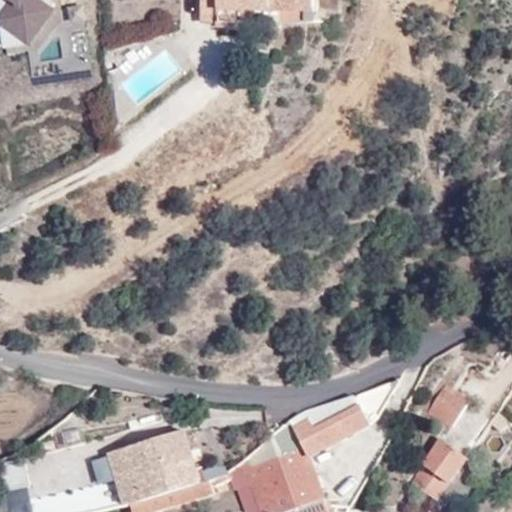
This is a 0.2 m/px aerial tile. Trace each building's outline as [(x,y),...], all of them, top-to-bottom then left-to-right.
[(13,0),(14,1),(0,18),(0,29),(20,45),(53,3),(48,0),(13,0)] [(201,0),(201,20),(218,21),(219,27),(247,28),(249,11),(318,12),(318,0),(201,0)] [(98,72),(111,62),(110,55),(102,48),(88,62),(98,72)] [(400,384),(355,393),(370,431),(381,425),(400,384)] [(355,393),(275,432),(284,456),(251,469),(258,484),(267,511),(331,511),(332,511),(312,457),(370,431),(355,393)] [(441,393),(425,420),(451,437),(468,410),(441,393)] [(138,505),(198,487),(183,434),(125,450),(138,505)] [(462,464),(437,445),(406,487),(431,506),(462,464)] [(112,482),(118,510),(126,508),(138,505),(125,450),(107,455),(112,482)] [(3,462),(3,489),(25,489),(23,462),(3,462)] [(219,465),(204,478),(215,491),(230,479),(219,465)] [(25,499),(27,511),(105,511),(118,510),(112,482),(25,499)] [(267,511),(258,486),(258,484),(238,492),(245,511),(267,511)] [(138,505),(126,508),(127,511),(157,511),(209,497),(205,485),(198,487),(138,505)] [(25,489),(3,489),(4,511),(27,511),(25,499),(25,489)]
